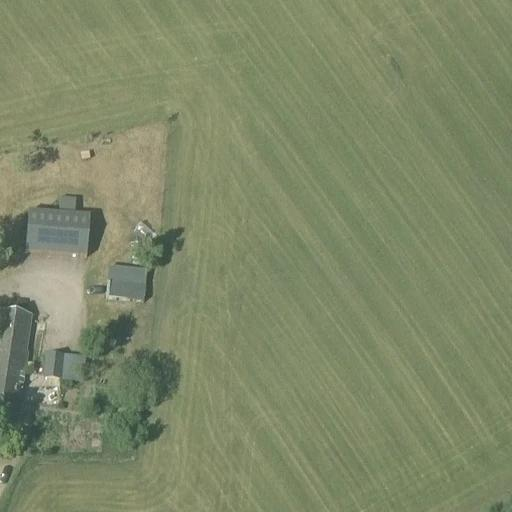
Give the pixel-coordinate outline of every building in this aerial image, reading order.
[(73,217),(74,202),(58,201),(58,215),(37,214),(38,208),(28,208),(28,213),(26,213),(23,255),(85,259),(88,218),(73,217)] [(142,305),(145,274),(107,270),(104,301),(142,305)] [(0,372),(23,376),(27,352),(25,352),(30,316),(0,311),(0,372)] [(81,384),(84,361),(44,356),(41,381),(45,382),(44,389),(57,391),(58,383),(59,384),(59,382),(81,384)] [(0,423),(16,426),(23,376),(0,372),(0,423)]
